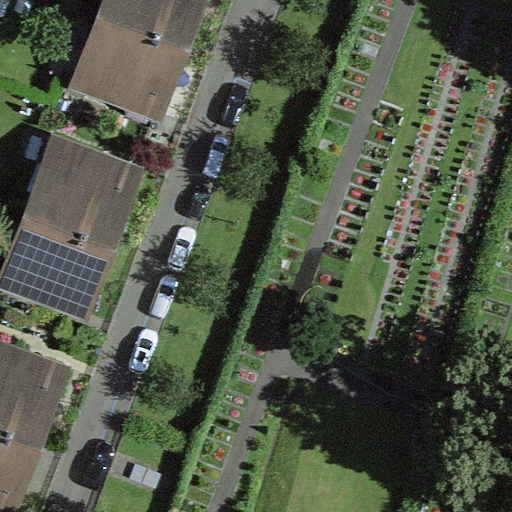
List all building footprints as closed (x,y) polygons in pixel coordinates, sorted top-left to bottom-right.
[(105,0),(103,9),(185,39),(194,12),(199,0),(105,0)] [(167,86),(185,39),(103,9),(76,80),(158,110),(167,86)] [(55,136),(29,207),(111,238),(117,222),(137,166),(55,136)] [(98,273),(111,238),(29,207),(10,257),(70,279),(62,301),(84,309),(98,273)] [(0,341),(0,422),(37,436),(43,420),(63,365),(0,341)] [(20,482),(37,436),(0,422),(0,503),(10,508),(20,482)]
